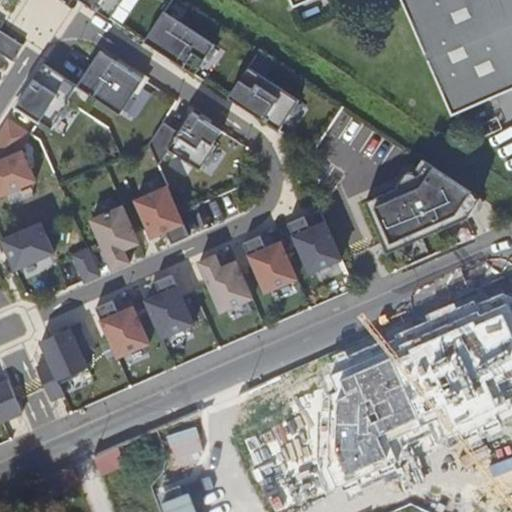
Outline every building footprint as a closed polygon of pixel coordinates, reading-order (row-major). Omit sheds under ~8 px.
[(81,0),(115,22),(129,0),(81,0)] [(406,0),(455,112),(496,94),(511,87),(511,0),(293,0),(296,4),(305,0),(406,0)] [(200,78),(220,46),(184,23),(164,54),(200,78)] [(0,55),(12,63),(22,47),(0,31),(0,55)] [(126,116),(148,82),(121,64),(98,99),(126,116)] [(284,133),(305,101),(269,79),(249,108),(284,133)] [(57,132),(75,106),(39,82),(22,109),(57,132)] [(171,152),(201,172),(216,149),(214,146),(222,132),(194,115),(181,137),(165,126),(150,146),(160,168),(171,152)] [(0,199),(36,183),(23,153),(0,163),(0,199)] [(382,243),(387,253),(470,217),(464,205),(472,191),(426,161),(417,175),(412,172),(409,171),(406,172),(404,174),(397,185),(398,187),(364,203),(382,243)] [(136,202),(152,240),(167,234),(173,245),(189,237),(168,189),(136,202)] [(125,252),(140,245),(124,208),(92,222),(113,272),(131,264),(125,252)] [(344,261),(347,260),(331,224),(316,231),(311,217),(294,225),(316,275),(344,261)] [(17,269),(56,252),(43,222),(4,239),(17,269)] [(271,294),(303,280),(287,243),(272,250),(266,237),(249,245),(271,294)] [(101,277),(88,250),(74,256),(86,284),(101,277)] [(226,314),(258,299),(242,262),(227,269),(222,256),(205,264),(226,314)] [(168,339),(200,325),(178,276),(161,284),(166,296),(152,302),(168,339)] [(124,359),(156,345),(139,308),(124,314),(119,302),(102,310),(124,359)] [(511,305),(341,381),(327,470),(337,489),(397,465),(387,440),(437,420),(447,443),(511,415),(511,305)] [(58,386),(77,378),(76,375),(87,370),(82,358),(95,352),(84,326),(41,345),(50,367),(58,386)] [(58,386),(50,367),(39,371),(46,387),(52,401),(63,396),(58,386)] [(8,380),(0,383),(0,415),(2,420),(21,412),(16,399),(8,380)] [(117,447),(94,457),(101,473),(124,464),(117,447)] [(30,485),(37,502),(78,485),(71,467),(30,485)] [(6,511),(14,511),(37,502),(30,485),(20,490),(1,499),(6,511)]
